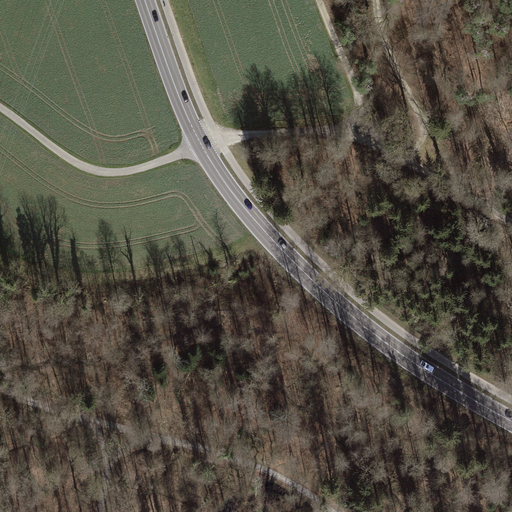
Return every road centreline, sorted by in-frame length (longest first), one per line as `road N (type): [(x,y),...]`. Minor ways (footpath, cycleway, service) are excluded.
road 1 (primary): [(146,0),(186,114),(236,197),(360,321),(511,421)]
road 2 (track): [(335,511),(263,468),(26,401),(0,386)]
road 3 (track): [(511,219),(366,129),(201,145)]
road 4 (track): [(374,0),(381,40),(425,122),(420,142),(400,154)]
road 5 (track): [(318,0),(366,129)]
